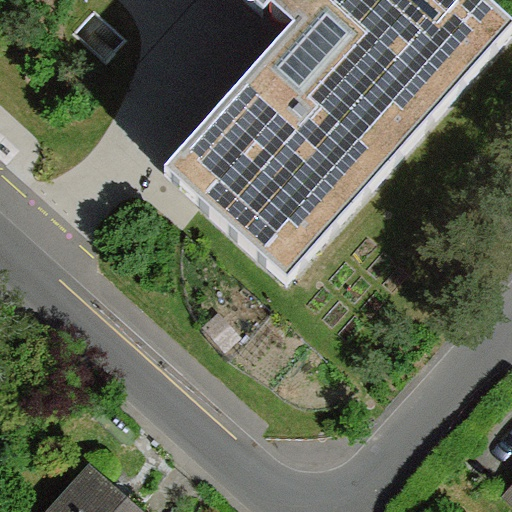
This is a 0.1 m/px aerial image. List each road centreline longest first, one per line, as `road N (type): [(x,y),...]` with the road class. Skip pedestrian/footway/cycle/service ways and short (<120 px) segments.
road 1 (residential): [(295,511),(0,248)]
road 2 (residential): [(511,329),(337,511)]
